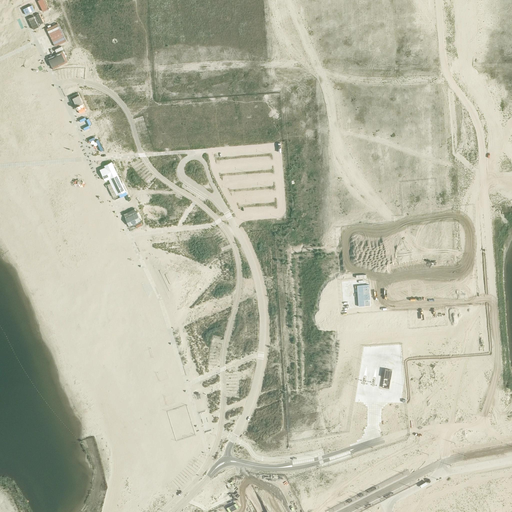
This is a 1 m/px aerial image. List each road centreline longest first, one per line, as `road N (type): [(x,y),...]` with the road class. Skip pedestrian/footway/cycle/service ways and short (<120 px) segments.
road 1 (tertiary): [(402,0),(428,455),(319,511)]
road 2 (tertiary): [(456,472),(424,0)]
road 3 (unclassified): [(227,461),(259,367),(262,319),(248,253),(216,197)]
